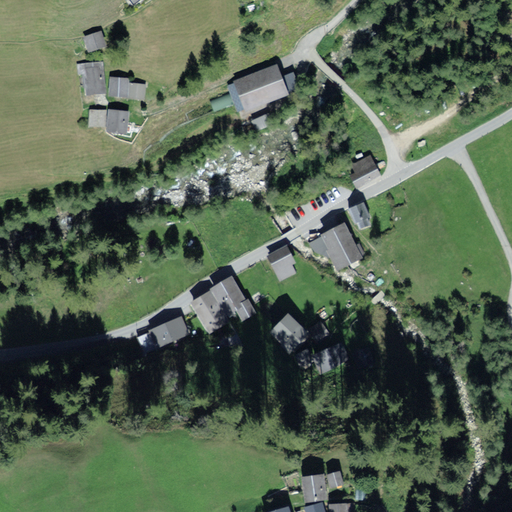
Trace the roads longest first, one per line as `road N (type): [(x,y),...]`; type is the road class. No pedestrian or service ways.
road 1 (unclassified): [(511,112),(144,321),(0,355)]
road 2 (track): [(511,63),(393,151)]
road 3 (track): [(454,144),(511,253)]
